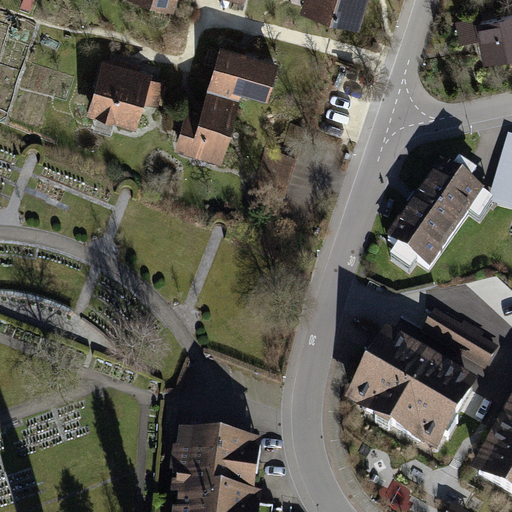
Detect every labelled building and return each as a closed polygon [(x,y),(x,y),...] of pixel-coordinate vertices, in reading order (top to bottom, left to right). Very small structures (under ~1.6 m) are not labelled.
[(117,0),(167,15),(171,0),(117,0)] [(361,0),(305,0),(304,8),(355,23),(361,0)] [(476,18),(457,23),(461,43),(480,39),(485,62),(511,56),(511,16),(477,25),(476,18)] [(212,49),(200,95),(231,102),(233,96),(262,103),(272,64),(212,49)] [(144,76),(96,63),(80,119),(128,132),(144,76)] [(194,119),(178,115),(167,157),(214,169),(231,102),(200,95),(194,119)] [(511,134),(507,133),(488,201),(511,207),(511,134)] [(293,160),(266,153),(255,193),(283,200),(293,160)] [(481,199),(441,171),(390,243),(429,271),(481,199)] [(495,346),(433,309),(421,330),(483,367),(495,346)] [(470,390),(379,339),(345,399),(436,451),(470,390)] [(511,410),(477,473),(511,492),(511,410)] [(259,450),(182,439),(176,489),(187,491),(184,511),(259,511),(261,499),(253,498),(259,450)]
